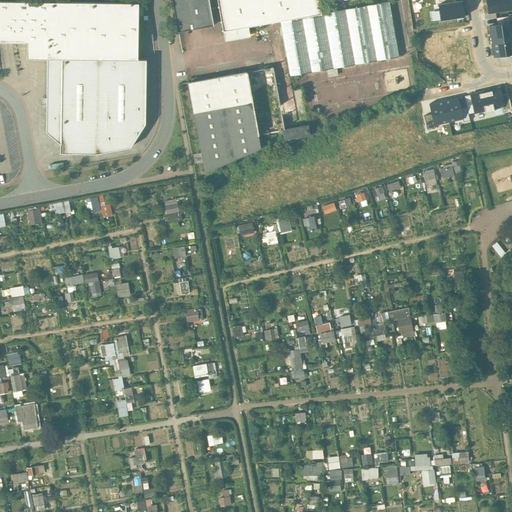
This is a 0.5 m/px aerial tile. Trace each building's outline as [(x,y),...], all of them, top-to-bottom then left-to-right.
[(508,0),(484,0),(486,14),(510,11),(508,0)] [(138,3),(0,1),(0,41),(27,42),(27,59),(47,59),(137,60),(137,59),(138,3)] [(461,2),(437,5),(440,21),(464,17),(461,2)] [(260,82),(249,10),(206,16),(216,88),(260,82)] [(511,20),(488,24),(490,40),(511,36),(511,20)] [(511,36),(490,40),(493,56),(511,52),(511,36)] [(382,59),(384,71),(403,68),(401,56),(382,59)] [(137,60),(47,59),(46,131),(60,144),(60,152),(96,153),(130,147),(145,123),(146,60),(137,59),(137,60)] [(355,61),(342,62),(343,66),(339,66),(340,73),(356,71),(355,61)] [(384,71),(386,83),(404,81),(402,68),(384,71)] [(344,80),(345,84),(358,82),(356,71),(340,73),(341,80),(344,80)] [(470,95),(474,113),(485,111),(485,112),(494,110),(494,109),(505,106),(501,88),(470,95)] [(274,168),(263,97),(219,104),(230,175),(274,168)] [(458,97),(444,100),(448,121),(463,118),(460,107),(458,97)] [(444,100),(429,103),(432,114),(434,125),(448,121),(444,100)] [(466,106),(460,107),(463,118),(463,121),(469,120),(466,106)] [(414,107),(402,109),(407,131),(419,128),(414,107)] [(402,109),(391,112),(395,133),(407,131),(402,109)] [(434,125),(432,114),(424,115),(428,130),(435,128),(434,125)] [(375,115),(363,118),(367,140),(380,137),(375,115)] [(363,118),(351,121),(356,142),(367,140),(363,118)] [(441,163),(442,176),(464,175),(463,161),(441,163)] [(425,180),(438,180),(437,170),(425,170),(425,180)] [(383,185),(372,190),(378,201),(389,196),(383,185)] [(357,193),(358,200),(367,200),(366,192),(357,193)] [(102,210),(101,205),(106,204),(104,194),(93,197),(95,211),(102,210)] [(352,197),(341,200),(343,207),(354,204),(352,197)] [(167,200),(170,222),(182,220),(178,198),(167,200)] [(67,216),(74,215),(70,200),(53,204),(55,214),(65,211),(67,216)] [(337,202),(324,206),(327,213),(339,209),(337,202)] [(113,204),(102,205),(103,216),(114,216),(113,204)] [(44,221),(42,207),(29,210),(32,224),(44,221)] [(8,221),(13,220),(12,212),(0,213),(0,226),(9,226),(8,221)] [(305,225),(312,224),(313,230),(319,229),(317,216),(304,218),(305,225)] [(291,218),(280,220),(283,232),(294,230),(291,218)] [(241,225),(243,235),(258,231),(255,221),(241,225)] [(280,223),(267,225),(269,232),(281,230),(280,223)] [(264,242),(280,240),(278,231),(263,232),(264,242)] [(110,247),(111,258),(122,257),(120,246),(110,247)] [(174,247),(175,257),(188,256),(187,246),(174,247)] [(447,279),(461,280),(461,270),(447,270),(447,279)] [(99,272),(85,274),(87,283),(91,282),(93,293),(103,291),(99,272)] [(67,284),(85,283),(85,275),(66,276),(67,284)] [(190,280),(175,282),(176,295),(191,293),(190,280)] [(118,284),(120,297),(133,295),(131,282),(118,284)] [(0,289),(0,298),(27,294),(25,285),(0,289)] [(27,309),(27,297),(9,297),(9,306),(15,306),(15,309),(27,309)] [(379,321),(399,319),(401,332),(415,331),(412,308),(378,312),(379,321)] [(203,309),(187,310),(188,321),(204,320),(203,309)] [(421,322),(440,321),(440,320),(446,320),(445,313),(420,315),(421,322)] [(340,316),(342,327),(354,325),(352,314),(340,316)] [(332,321),(325,323),(323,315),(316,317),(320,332),(334,329),(332,321)] [(234,326),(236,337),(245,336),(244,325),(234,326)] [(387,339),(386,325),(365,327),(366,339),(377,338),(377,340),(387,339)] [(356,326),(342,328),(346,346),(359,343),(356,326)] [(272,329),(264,330),(265,340),(274,339),(272,329)] [(322,332),(323,344),(338,342),(336,331),(322,332)] [(118,348),(119,358),(131,356),(129,335),(119,336),(121,347),(118,348)] [(299,337),(301,352),(310,351),(308,336),(299,337)] [(115,364),(117,377),(132,374),(130,360),(119,362),(116,342),(103,344),(107,365),(115,364)] [(296,377),(305,377),(303,349),(294,349),(296,377)] [(11,365),(24,363),(22,351),(9,353),(11,365)] [(216,363),(196,364),(197,376),(217,375),(216,363)] [(5,364),(0,365),(0,377),(9,375),(5,364)] [(28,389),(25,373),(12,375),(15,391),(28,389)] [(113,390),(127,387),(124,376),(111,380),(113,390)] [(212,378),(201,379),(202,392),(212,391),(212,378)] [(0,382),(0,394),(12,392),(10,381),(0,382)] [(126,387),(126,395),(134,395),(134,387),(126,387)] [(119,400),(120,416),(129,415),(128,399),(119,400)] [(35,403),(18,406),(23,430),(40,426),(35,403)] [(309,422),(308,412),(297,412),(298,423),(309,422)] [(218,434),(209,435),(209,444),(219,443),(218,434)] [(136,449),(137,456),(130,457),(132,466),(149,461),(145,447),(136,449)] [(324,449),(307,450),(307,458),(325,458),(324,449)] [(364,464),(377,462),(390,460),(388,450),(362,455),(364,464)] [(456,452),(456,463),(471,463),(471,451),(456,452)] [(431,470),(431,453),(416,453),(417,465),(401,466),(402,471),(431,470)] [(349,454),(341,455),(342,467),(355,466),(354,456),(349,457),(349,454)] [(445,454),(435,454),(436,464),(452,463),(452,457),(445,458),(445,454)] [(341,468),(341,456),(329,456),(330,468),(341,468)] [(216,462),(219,478),(225,477),(223,461),(216,462)] [(303,475),(322,474),(322,463),(302,464),(303,475)] [(28,466),(29,475),(47,473),(46,464),(28,466)] [(442,476),(452,475),(451,466),(441,467),(442,476)] [(478,475),(487,474),(486,466),(478,466),(478,475)] [(363,479),(379,478),(379,467),(363,468),(363,479)] [(388,467),(388,483),(399,484),(400,468),(388,467)] [(355,468),(345,469),(345,477),(355,476),(355,468)] [(342,469),(333,469),(333,482),(342,482),(342,469)] [(423,470),(424,484),(437,483),(436,469),(423,470)] [(29,472),(13,473),(14,483),(30,481),(29,472)] [(134,473),(137,490),(145,488),(142,472),(134,473)] [(147,497),(155,497),(155,488),(147,488),(147,497)] [(28,511),(34,510),(31,490),(26,491),(28,511)] [(45,493),(34,494),(35,505),(47,503),(45,493)] [(221,505),(233,504),(232,496),(221,497),(221,505)] [(140,510),(135,511),(134,511),(160,511),(159,504),(153,504),(153,499),(139,501),(140,510)]
